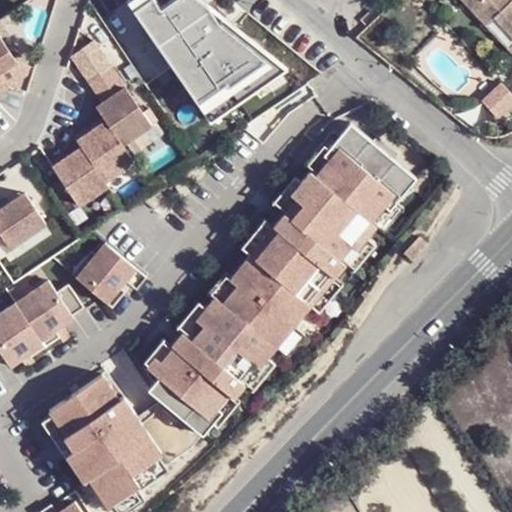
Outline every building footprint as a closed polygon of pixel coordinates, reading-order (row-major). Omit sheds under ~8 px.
[(173,0),(163,7),(157,0),(134,0),(131,2),(213,121),(288,69),(203,0),(173,0)] [(511,0),(461,0),(486,26),(494,20),(511,39),(511,0)] [(511,39),(494,20),(486,26),(511,51),(511,39)] [(0,38),(0,90),(6,86),(0,76),(0,70),(14,60),(0,38)] [(146,124),(105,66),(83,82),(93,96),(102,89),(106,96),(97,102),(91,107),(98,117),(101,120),(118,144),(146,124)] [(102,89),(93,96),(97,102),(106,96),(102,89)] [(101,120),(98,117),(83,126),(86,131),(101,120)] [(69,136),(77,147),(101,181),(130,162),(118,144),(101,120),(86,131),(83,126),(69,136)] [(417,179),(351,124),(341,136),(325,156),(330,160),(316,176),(311,172),(302,182),(291,195),(297,199),(284,214),(273,227),(263,240),(266,243),(254,258),(250,255),(231,278),(229,280),(236,286),(222,303),(215,297),(212,299),(204,309),(195,320),(203,326),(191,341),(181,333),(170,346),(172,348),(159,362),(154,357),(147,366),(145,368),(157,378),(151,384),(166,406),(203,435),(213,423),(223,412),(218,408),(230,394),(234,398),(245,385),(240,381),(254,365),(259,369),(267,358),(275,349),(294,327),(311,306),(321,294),(317,290),(331,275),(334,278),(346,264),(340,260),(352,246),(357,251),(368,238),(377,226),(372,222),(385,206),(390,211),(397,203),(417,179)] [(311,172),(316,176),(330,160),(325,156),(341,136),(334,130),(304,166),(311,172)] [(77,147),(48,167),(75,206),(104,186),(77,147)] [(272,204),(284,214),(297,199),(291,195),(302,182),(296,177),(272,204)] [(0,239),(5,246),(41,222),(21,192),(0,205),(0,239)] [(405,209),(397,203),(390,211),(385,206),(372,222),(377,226),(385,233),(405,209)] [(250,255),(254,258),(266,243),(263,240),(273,227),(265,220),(241,248),(250,255)] [(412,255),(426,239),(416,229),(401,247),(412,255)] [(354,271),(376,245),(368,238),(357,251),(352,246),(340,260),(346,264),(354,271)] [(69,276),(109,310),(123,294),(117,289),(122,283),(133,292),(143,280),(102,245),(93,257),(89,253),(69,276)] [(225,272),(206,294),(212,299),(215,297),(222,303),(236,286),(229,280),(231,278),(225,272)] [(321,294),(311,306),(319,313),(343,285),(334,278),(331,275),(317,290),(321,294)] [(46,282),(12,304),(42,348),(57,338),(52,331),(70,319),(69,317),(81,309),(66,286),(54,294),(46,282)] [(197,302),(175,328),(181,333),(191,341),(203,326),(195,320),(204,309),(197,302)] [(27,358),(42,348),(12,304),(0,312),(0,358),(6,367),(25,355),(27,358)] [(275,349),(286,358),(305,336),(294,327),(275,349)] [(159,362),(172,348),(170,346),(162,339),(143,362),(147,366),(154,357),(159,362)] [(245,385),(253,392),(276,365),(267,358),(259,369),(254,365),(240,381),(245,385)] [(108,504),(133,487),(137,485),(129,474),(157,456),(160,453),(121,397),(117,400),(100,374),(46,410),(49,415),(63,435),(61,436),(71,450),(63,455),(81,482),(86,479),(105,507),(108,504)] [(213,423),(218,427),(239,402),(234,398),(230,394),(218,408),(223,412),(213,423)] [(63,435),(49,415),(39,422),(62,456),(63,455),(71,450),(61,436),(63,435)] [(165,469),(157,456),(129,474),(137,485),(138,487),(165,469)] [(133,487),(108,504),(112,511),(121,511),(141,499),(133,487)] [(37,511),(76,511),(71,503),(57,511),(51,511),(47,505),(37,511)]
